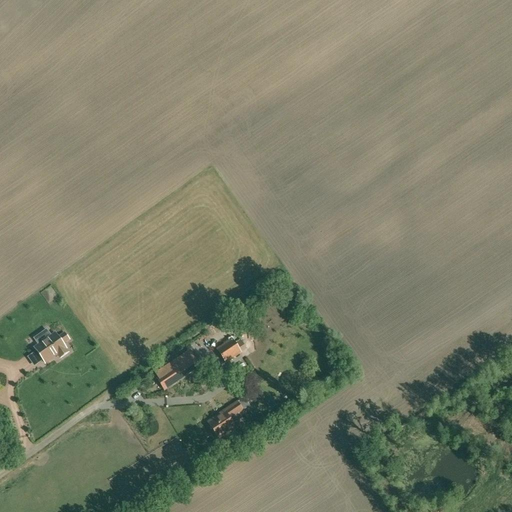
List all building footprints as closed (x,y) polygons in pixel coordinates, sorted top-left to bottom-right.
[(34,348),(36,351),(43,361),(45,364),(57,354),(60,358),(67,353),(65,349),(66,349),(63,345),(69,340),(64,333),(58,337),(55,333),(51,337),(46,330),(34,339),(38,345),(34,348)] [(241,353),(232,339),(217,349),(226,362),(241,353)] [(31,352),(25,356),(32,366),(38,362),(31,352)] [(173,363),(166,368),(168,372),(162,377),(159,378),(167,389),(183,378),(173,363)] [(219,439),(235,429),(229,420),(243,410),(237,402),(223,411),(224,413),(208,423),(219,439)]
